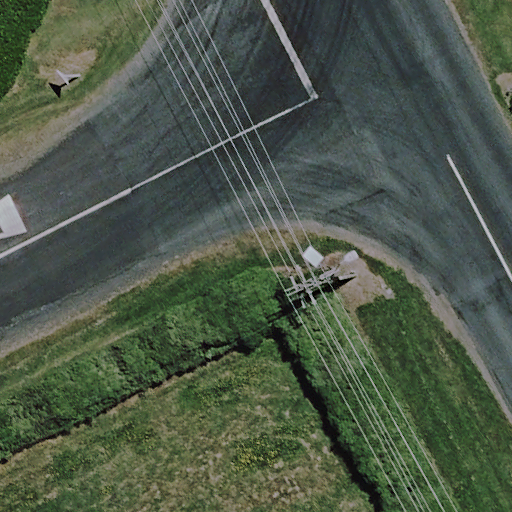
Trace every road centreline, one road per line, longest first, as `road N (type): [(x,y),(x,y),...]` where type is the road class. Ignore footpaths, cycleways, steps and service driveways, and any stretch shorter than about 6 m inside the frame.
road 1 (residential): [(401,63),(0,259)]
road 2 (unclassified): [(401,63),(511,272)]
